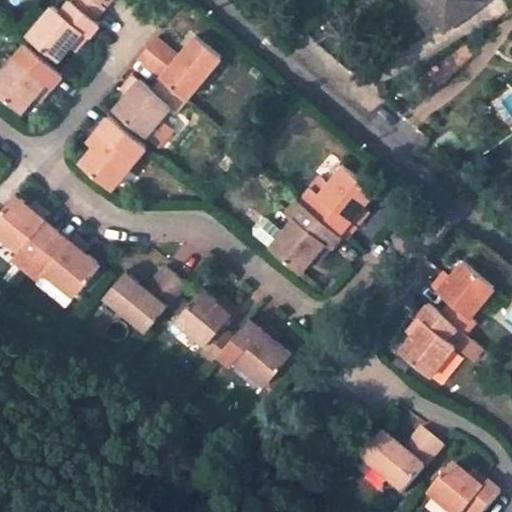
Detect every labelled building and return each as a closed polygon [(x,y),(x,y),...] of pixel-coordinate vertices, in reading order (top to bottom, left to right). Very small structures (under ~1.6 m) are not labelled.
[(71,47),(85,30),(91,35),(99,24),(95,21),(69,0),(61,10),(54,4),(28,35),(59,61),(71,47)] [(69,0),(95,21),(106,8),(100,3),(102,0),(69,0)] [(429,0),(449,25),(480,0),(429,0)] [(85,30),(71,47),(78,52),(91,35),(85,30)] [(188,99),(223,58),(197,35),(179,57),(155,37),(138,57),(163,78),(188,99)] [(17,54),(0,74),(0,92),(23,111),(35,96),(48,80),(54,86),(62,76),(39,56),(31,66),(17,54)] [(140,80),(134,75),(121,89),(127,95),(140,80)] [(127,95),(116,108),(147,136),(159,146),(174,130),(161,119),(171,106),(178,111),(188,99),(163,78),(152,90),(140,80),(127,95)] [(35,96),(41,102),(54,86),(48,80),(35,96)] [(94,147),(81,163),(111,188),(136,158),(125,148),(135,136),(110,116),(101,127),(106,132),(94,147)] [(101,127),(88,142),(94,147),(106,132),(101,127)] [(376,190),(345,164),(330,183),(321,176),(302,201),(344,235),(347,238),(357,226),(351,220),(363,204),(376,190)] [(17,193),(0,213),(0,233),(21,250),(16,257),(28,267),(56,233),(59,229),(47,219),(34,209),(17,193)] [(256,234),(273,248),(302,271),(315,255),(327,241),(333,247),(344,235),(302,201),(299,199),(289,212),(296,217),(285,232),(268,219),(263,219),(257,228),(256,234)] [(52,213),(39,203),(34,209),(47,219),(52,213)] [(357,226),(370,210),(363,204),(351,220),(357,226)] [(46,271),(75,296),(102,265),(87,252),(71,240),(68,243),(56,233),(28,267),(41,278),(46,271)] [(92,245),(77,233),(71,240),(87,252),(92,245)] [(315,255),(322,261),(333,247),(327,241),(315,255)] [(496,285),(465,260),(453,275),(440,291),(452,301),(442,314),(458,328),(466,334),(476,320),(472,317),(496,285)] [(148,289),(127,271),(105,296),(147,330),(187,281),(168,265),(148,289)] [(445,270),(433,285),(440,291),(453,275),(445,270)] [(220,302),(203,288),(177,320),(208,345),(203,351),(214,361),(220,354),(235,336),(223,326),(234,313),(220,302)] [(234,313),(237,308),(224,297),(220,302),(234,313)] [(415,335),(402,350),(432,374),(456,344),(450,339),(458,328),(442,314),(429,303),(419,315),(427,321),(415,335)] [(419,315),(407,330),(415,335),(427,321),(419,315)] [(266,384),(292,352),(277,339),(263,327),(250,317),(235,336),(220,354),(232,365),(236,359),(266,384)] [(282,332),(268,321),(263,327),(277,339),(282,332)] [(405,449),(384,432),(364,458),(405,492),(445,443),(424,426),(405,449)] [(454,463),(430,493),(452,511),(466,511),(467,511),(468,511),(484,511),(502,491),(489,481),(484,488),(470,476),(454,463)] [(475,469),(470,476),(484,488),(489,481),(475,469)]
